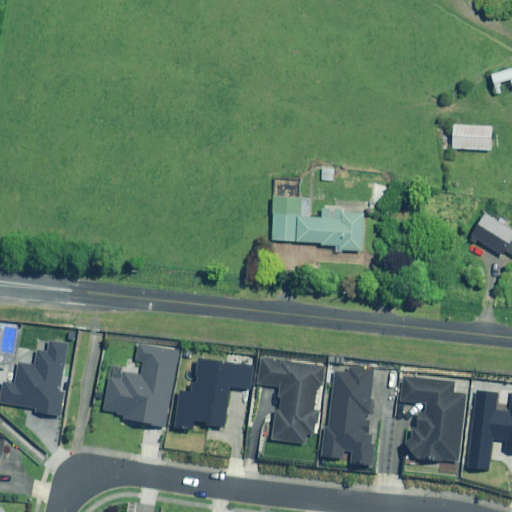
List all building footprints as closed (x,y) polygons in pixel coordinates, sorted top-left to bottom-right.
[(511,69),(493,76),(499,95),(504,93),(500,83),(511,80),(511,81),(511,69)] [(492,127),(454,126),(453,149),(491,151),(492,127)] [(301,198),(275,197),(272,240),(337,244),(337,250),(362,251),(364,213),(332,211),(332,218),(300,216),(301,198)] [(511,231),(485,215),(472,236),(503,256),(506,251),(511,254),(511,231)] [(68,345),(51,342),(49,354),(39,352),(37,367),(21,364),(17,385),(5,383),(2,404),(37,410),(37,413),(61,416),(64,394),(60,393),(68,345)] [(178,352),(139,345),(136,362),(144,364),(142,376),(124,373),(123,381),(111,379),(105,412),(124,415),(124,420),(165,427),(178,352)] [(254,367),(199,360),(195,394),(180,392),(175,428),(194,431),(195,421),(207,423),(207,426),(226,428),(231,388),(251,390),(254,367)] [(326,367),(263,360),(260,386),(283,389),(280,411),(278,411),(275,441),(306,444),(307,435),(315,436),(318,411),(315,411),(317,388),(324,389),(326,367)] [(372,421),(367,421),(367,417),(372,417),(375,371),(370,371),(350,369),(349,374),(336,373),(332,428),(327,428),(325,458),(344,459),(344,450),(355,451),(354,465),(373,466),(375,437),(366,437),(366,434),(371,434),(372,421)] [(413,437),(405,445),(417,458),(458,463),(465,395),(454,394),(455,383),(405,378),(402,403),(428,406),(427,414),(420,413),(418,426),(414,426),(413,437)] [(511,404),(511,413),(495,412),(497,393),(478,391),(470,468),(489,470),(492,441),(508,442),(507,453),(511,453),(511,404)]
